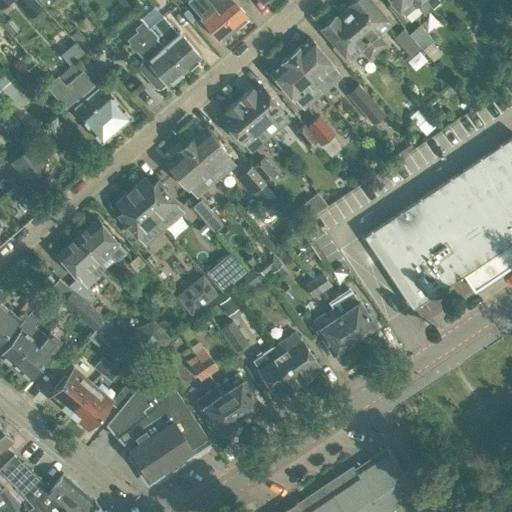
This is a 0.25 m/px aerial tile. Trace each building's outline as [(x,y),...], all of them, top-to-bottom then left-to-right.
[(14,0),(30,17),(42,6),(37,0),(14,0)] [(235,28),(211,0),(188,0),(202,15),(200,17),(221,40),(235,28)] [(211,0),(235,28),(249,16),(234,0),(211,0)] [(378,51),(386,44),(379,35),(391,25),(386,19),(386,18),(370,0),(353,0),(350,3),(351,5),(344,11),(378,51)] [(434,7),(427,0),(391,0),(400,10),(401,9),(406,16),(418,6),(425,14),(434,7)] [(508,16),(511,9),(511,2),(509,0),(489,0),(488,1),(508,16)] [(378,51),(344,11),(337,17),(336,16),(322,27),(345,54),(351,60),(363,49),(370,57),(378,51)] [(161,13),(148,24),(159,35),(156,37),(186,71),(202,57),(180,31),(179,33),(163,15),(161,13)] [(169,85),(186,71),(156,37),(159,35),(148,24),(130,39),(147,60),(142,65),(141,68),(157,86),(160,87),(166,82),(169,85)] [(429,54),(437,47),(431,41),(433,39),(420,24),(409,34),(421,47),(423,49),(424,48),(429,54)] [(411,56),(421,47),(409,34),(404,28),(393,37),(411,56)] [(86,38),(79,44),(87,53),(96,45),(89,36),(86,38)] [(323,92),(342,76),(333,66),(334,65),(311,37),(291,54),(320,88),(323,92)] [(313,99),(311,96),(320,88),(291,54),(271,72),(295,99),(296,98),(304,107),(313,99)] [(67,70),(70,74),(79,66),(76,62),(67,70)] [(0,87),(10,79),(3,70),(0,72),(0,87)] [(65,108),(95,83),(83,70),(66,85),(58,75),(46,85),(65,108)] [(0,95),(25,126),(34,119),(21,104),(29,98),(13,78),(0,89),(0,95)] [(373,124),(385,114),(359,82),(347,93),(373,124)] [(110,92),(103,84),(74,108),(82,117),(81,117),(102,142),(132,117),(111,92),(110,92)] [(283,109),(262,85),(255,90),(252,88),(239,99),(268,133),(277,125),(280,128),(290,120),(282,110),(283,109)] [(262,144),(260,140),(268,133),(239,99),(226,110),(229,113),(222,119),(243,143),(244,143),(252,152),(262,144)] [(423,131),(433,123),(421,107),(410,116),(423,131)] [(440,108),(434,113),(441,121),(447,115),(440,108)] [(322,145),(335,133),(319,114),(306,125),(317,139),(322,145)] [(317,139),(306,125),(304,123),(294,131),(308,147),(317,139)] [(206,128),(186,145),(217,181),(236,165),(228,155),(229,154),(206,128)] [(511,136),(365,235),(414,307),(464,273),(475,289),(511,264),(511,136)] [(198,197),(217,181),(186,145),(166,162),(189,188),(190,188),(198,197)] [(41,157),(25,152),(11,164),(23,179),(39,175),(41,157)] [(265,182),(277,172),(263,156),(252,166),(265,182)] [(252,166),(238,177),(263,206),(276,195),(265,182),(252,166)] [(5,177),(0,180),(0,183),(5,189),(11,184),(5,177)] [(152,185),(145,177),(130,190),(162,226),(171,218),(173,221),(183,212),(175,203),(176,202),(158,180),(152,185)] [(130,190),(116,202),(123,210),(118,215),(136,236),(137,235),(146,245),(165,229),(162,226),(130,190)] [(214,231),(223,224),(201,199),(193,206),(214,231)] [(116,261),(126,253),(118,243),(119,242),(98,218),(77,236),(104,268),(114,259),(116,261)] [(97,278),(95,276),(104,268),(77,236),(57,253),(69,266),(67,270),(73,277),(77,276),(78,277),(79,276),(87,286),(97,278)] [(220,292),(229,284),(228,283),(234,278),(234,277),(245,268),(231,251),(213,266),(217,271),(209,278),(215,285),(215,286),(220,292)] [(275,270),(282,264),(273,253),(257,266),(263,274),(272,267),(275,270)] [(261,279),(254,269),(244,277),(252,286),(261,279)] [(321,271),(312,277),(322,291),(331,285),(321,271)] [(214,287),(203,273),(176,296),(192,315),(220,292),(215,286),(214,287)] [(313,297),(322,291),(312,277),(304,283),(313,297)] [(63,318),(71,308),(62,300),(72,289),(68,286),(69,285),(59,278),(40,300),(61,318),(62,317),(63,318)] [(1,301),(8,293),(0,285),(0,339),(7,332),(10,335),(23,320),(1,301)] [(71,326),(90,304),(72,289),(62,300),(71,308),(63,318),(62,317),(61,318),(71,326)] [(358,302),(353,294),(333,308),(355,339),(363,334),(363,335),(369,336),(375,332),(375,327),(375,325),(376,325),(360,301),(358,302)] [(230,313),(239,306),(230,296),(222,303),(230,313)] [(341,355),(346,352),(347,346),(346,345),(355,339),(333,308),(313,321),(318,329),(317,330),(333,354),(334,353),(335,354),(341,355)] [(14,364),(35,339),(27,333),(41,316),(33,309),(23,320),(10,335),(0,346),(0,347),(3,350),(1,353),(14,364)] [(98,345),(115,326),(106,317),(89,336),(98,345)] [(235,351),(248,342),(233,319),(220,328),(235,351)] [(136,327),(130,338),(151,356),(169,337),(154,320),(136,327)] [(301,339),(296,331),(274,346),(299,382),(313,372),(311,369),(319,364),(302,339),(301,339)] [(35,339),(14,364),(30,378),(42,363),(46,366),(55,355),(51,352),(58,344),(47,335),(40,343),(35,339)] [(285,392),(299,382),(274,346),(274,345),(253,360),(258,368),(275,393),(282,388),(285,392)] [(208,374),(217,368),(204,348),(195,355),(208,374)] [(200,379),(208,374),(195,355),(187,360),(200,379)] [(103,374),(112,363),(103,356),(94,366),(103,374)] [(237,356),(231,361),(235,367),(242,363),(237,356)] [(149,478),(209,438),(158,362),(107,424),(130,451),(131,451),(149,478)] [(111,381),(120,370),(112,363),(103,374),(111,381)] [(84,379),(73,369),(51,395),(71,412),(94,384),(86,377),(84,379)] [(243,380),(238,373),(217,387),(239,418),(247,412),(250,415),(255,415),(258,413),(260,409),(258,405),(260,404),(244,379),(243,380)] [(90,427),(111,401),(99,391),(101,389),(94,384),(71,412),(90,427)] [(230,432),(232,428),(231,423),(239,418),(217,387),(197,400),(202,407),(201,408),(217,432),(219,431),(222,434),(227,434),(230,432)] [(0,447),(14,437),(0,425),(0,447)] [(395,511),(394,510),(419,494),(408,477),(408,476),(389,447),(357,468),(360,472),(331,491),(346,511),(395,511)] [(52,487),(14,455),(0,468),(0,470),(34,505),(33,506),(34,507),(38,511),(43,509),(45,511),(108,511),(107,510),(104,511),(96,500),(95,500),(64,473),(52,487)] [(0,511),(8,511),(18,506),(5,486),(1,489),(0,490),(0,511)] [(304,511),(346,511),(331,491),(303,509),(304,511)]
